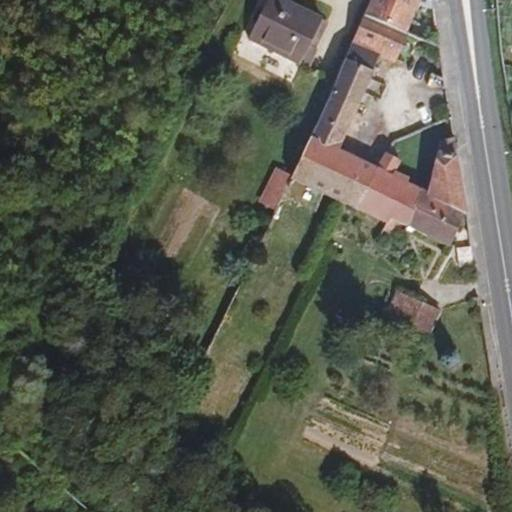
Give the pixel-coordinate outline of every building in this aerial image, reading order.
[(406,0),(361,0),(353,19),(392,37),(406,0)] [(243,48),(297,70),(316,25),(263,1),(243,48)] [(367,64),(437,92),(431,54),(392,37),(353,19),(281,183),(333,203),(349,210),(365,171),(330,154),(367,64)] [(383,158),(373,152),(365,171),(349,210),(395,230),(439,250),(456,210),(445,144),(427,149),(409,188),(377,175),(383,158)] [(397,336),(411,307),(386,295),(372,323),(397,336)] [(411,307),(397,336),(415,345),(429,316),(411,307)]
